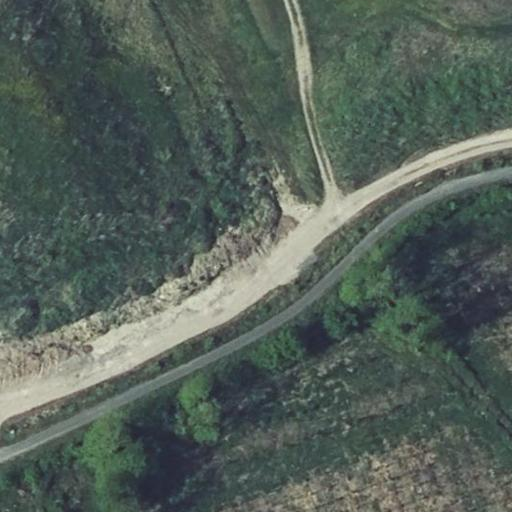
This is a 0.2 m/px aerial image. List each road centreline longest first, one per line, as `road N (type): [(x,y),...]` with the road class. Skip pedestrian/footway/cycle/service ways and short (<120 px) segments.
road 1 (residential): [(511,174),(426,201),(308,301),(247,341),(0,456)]
road 2 (track): [(511,137),(430,162),(338,211),(233,306),(0,413)]
road 3 (track): [(289,0),(338,211)]
